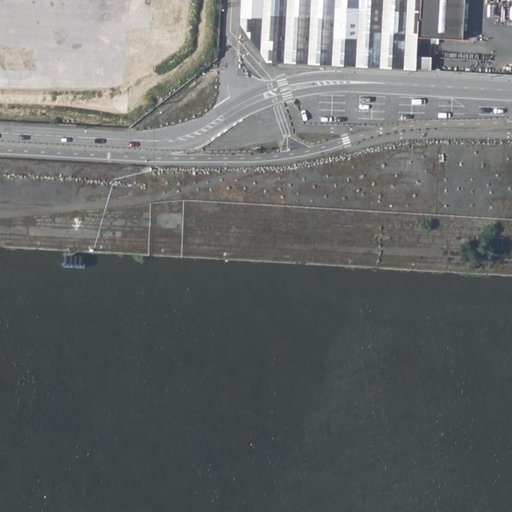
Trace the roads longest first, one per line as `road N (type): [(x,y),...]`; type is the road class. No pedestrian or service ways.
road 1 (secondary): [(236,107),(323,81),(511,91)]
road 2 (secondary): [(0,135),(165,142),(202,131),(236,107)]
